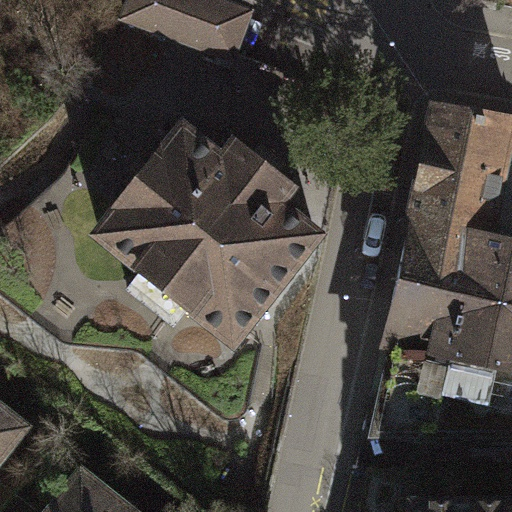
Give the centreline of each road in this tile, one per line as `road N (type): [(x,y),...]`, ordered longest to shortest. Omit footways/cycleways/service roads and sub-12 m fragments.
road 1 (residential): [(392,37),(286,511)]
road 2 (residential): [(511,64),(392,37)]
